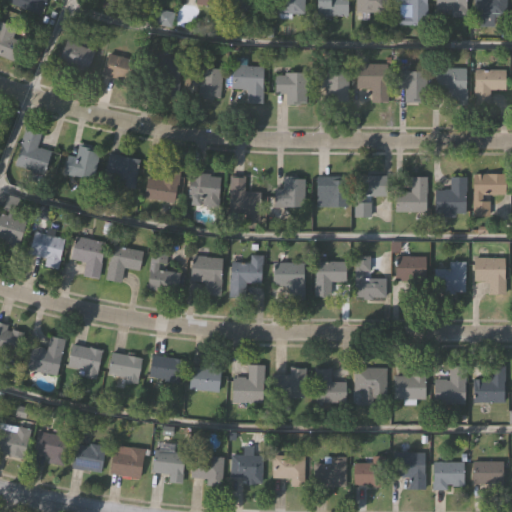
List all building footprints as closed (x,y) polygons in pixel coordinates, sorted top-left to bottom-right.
[(46,0),(40,17),(7,4),(8,0),(46,0)] [(215,0),(215,8),(185,5),(185,0),(215,0)] [(226,9),(226,0),(259,0),(259,12),(226,9)] [(271,0),(302,0),(302,15),(271,15),(271,0)] [(345,0),(345,17),(313,16),(313,0),(345,0)] [(387,0),(387,13),(354,13),(354,0),(387,0)] [(423,0),(423,23),(404,23),(404,8),(393,8),(393,0),(423,0)] [(464,0),(464,17),(434,17),(434,0),(464,0)] [(492,28),(474,27),(474,0),(504,0),(504,18),(492,18),(492,28)] [(169,27),(155,24),(158,11),(172,15),(169,27)] [(16,63),(0,57),(0,22),(16,29),(12,40),(23,43),(16,63)] [(95,53),(86,74),(58,63),(66,42),(95,53)] [(133,62),(128,82),(103,76),(109,55),(133,62)] [(180,60),(179,97),(155,96),(156,59),(180,60)] [(354,89),(354,65),(388,65),(388,89),(354,89)] [(244,104),(244,91),(231,91),(232,67),(263,67),(262,105),(244,104)] [(222,99),(193,99),(193,69),(222,69),(222,99)] [(451,105),(451,93),(434,93),(434,69),(463,69),(463,105),(451,105)] [(503,92),(487,92),(487,104),(472,104),(472,71),(503,71),(503,92)] [(394,72),(424,72),(424,103),(402,103),(402,90),(394,90),(394,72)] [(324,89),(313,89),(313,73),(346,73),(346,103),(324,103),(324,89)] [(303,74),(303,105),(283,105),(283,95),(274,95),(274,74),(303,74)] [(40,134),(37,149),(51,153),(45,175),(15,168),(24,130),(40,134)] [(67,157),(76,159),(78,148),(100,153),(93,182),(63,175),(67,157)] [(115,189),(115,159),(136,159),(136,189),(115,189)] [(144,199),(147,180),(162,183),(164,167),(180,169),(174,204),(144,199)] [(218,208),(202,207),(202,201),(187,200),(190,174),(221,178),(218,208)] [(502,175),(502,196),(487,196),(487,217),(470,217),(470,175),(502,175)] [(384,177),(384,197),(368,197),(368,219),(351,218),(352,176),(384,177)] [(315,209),(315,178),(345,178),(345,209),(315,209)] [(424,213),(393,213),(393,193),(409,193),(409,178),(424,178),(424,213)] [(449,178),(464,178),(463,217),(432,216),(433,191),(448,191),(449,178)] [(302,210),(277,210),(277,179),(303,179),(302,210)] [(227,180),(264,180),(263,217),(227,217),(227,180)] [(0,246),(0,219),(20,218),(22,245),(0,246)] [(65,241),(58,271),(44,267),(46,259),(29,255),(34,233),(65,241)] [(98,280),(83,277),(86,264),(72,261),(77,238),(106,244),(98,280)] [(139,272),(124,269),(121,284),(106,281),(112,247),(143,253),(139,272)] [(185,253),(179,293),(146,289),(152,249),(185,253)] [(393,250),(423,250),(423,283),(393,283),(393,250)] [(249,264),(249,257),(260,258),(259,284),(245,284),(244,299),(229,298),(230,263),(249,264)] [(367,278),(383,278),(383,299),(352,299),(352,257),(367,257),(367,278)] [(221,297),(204,297),(205,282),(191,282),(192,258),(222,259),(221,297)] [(502,259),(502,295),(487,295),(487,283),(472,283),(472,259),(502,259)] [(343,283),(328,283),(328,298),(312,299),(312,263),(343,263),(343,283)] [(463,293),(439,293),(439,277),(447,277),(447,263),(463,263),(463,293)] [(271,287),(271,264),(301,264),(301,301),(286,301),(286,287),(271,287)] [(0,324),(24,333),(16,357),(0,351),(0,324)] [(65,341),(57,377),(28,370),(33,347),(47,350),(49,337),(65,341)] [(95,381),(83,378),(84,372),(67,368),(73,345),(102,352),(95,381)] [(142,359),(137,382),(107,376),(111,353),(142,359)] [(177,385),(152,378),(158,356),(183,363),(177,385)] [(216,392),(189,390),(190,362),(218,363),(216,392)] [(261,365),(261,403),(230,403),(230,377),(245,377),(245,365),(261,365)] [(463,403),(431,403),(431,380),(448,380),(448,367),(463,367),(463,403)] [(472,403),(472,380),(487,380),(487,367),(502,367),(502,403),(472,403)] [(352,368),(384,368),(384,403),(360,403),(360,392),(352,392),(352,368)] [(302,369),(302,399),(272,399),(272,375),(287,375),(287,369),(302,369)] [(329,369),(329,383),(344,383),(344,403),(312,403),(312,369),(329,369)] [(423,375),(423,400),(391,400),(391,375),(423,375)] [(0,422),(31,431),(23,460),(0,453),(0,422)] [(69,439),(62,464),(32,456),(39,432),(69,439)] [(101,475),(71,468),(76,442),(106,449),(101,475)] [(128,455),(130,448),(145,451),(139,480),(110,474),(114,452),(128,455)] [(169,484),(167,472),(155,474),(152,455),(177,450),(183,482),(169,484)] [(422,453),(422,489),(406,489),(406,477),(393,477),(393,453),(422,453)] [(228,478),(228,455),(260,455),(260,485),(243,485),(243,478),(228,478)] [(221,457),(220,487),(204,486),(205,479),(188,478),(189,456),(221,457)] [(287,479),(270,479),(270,456),(302,456),(302,487),(287,487),(287,479)] [(344,487),(313,487),(313,457),(344,457),(344,487)] [(369,463),(369,457),(384,457),(384,485),(351,485),(351,463),(369,463)] [(501,462),(501,486),(470,486),(470,462),(501,462)] [(461,463),(461,489),(430,489),(430,463),(461,463)]
